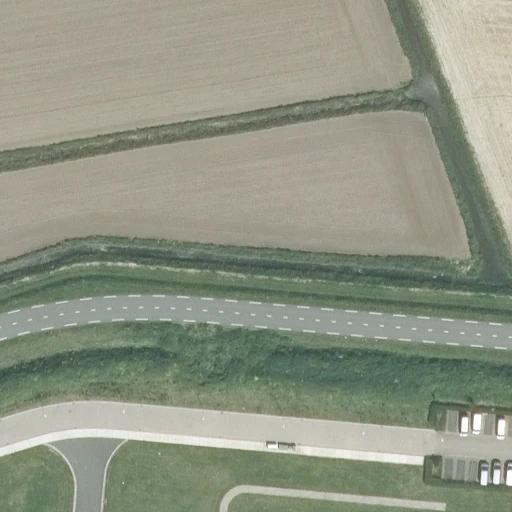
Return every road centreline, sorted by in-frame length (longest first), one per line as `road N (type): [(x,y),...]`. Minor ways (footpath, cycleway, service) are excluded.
road 1 (track): [(511,308),(92,270),(0,295)]
road 2 (unclassified): [(511,338),(141,308),(0,328)]
